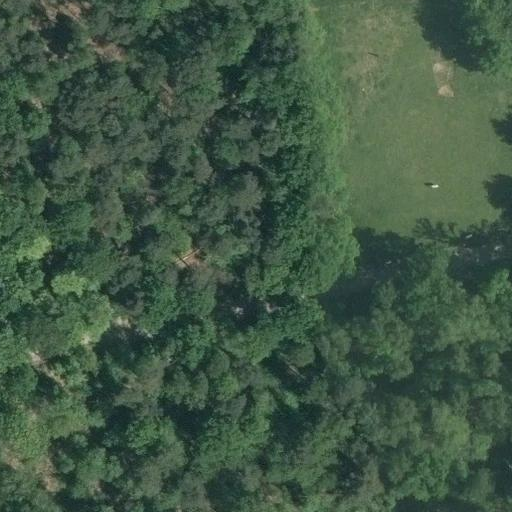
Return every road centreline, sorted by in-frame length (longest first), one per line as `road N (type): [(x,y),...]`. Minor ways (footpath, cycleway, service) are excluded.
road 1 (track): [(0,352),(511,243)]
road 2 (track): [(0,174),(66,239),(140,333)]
